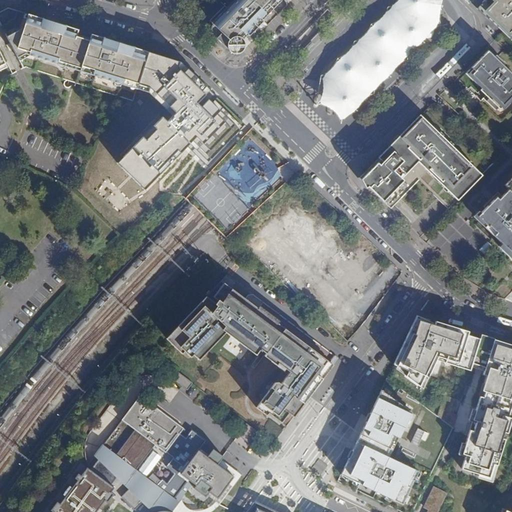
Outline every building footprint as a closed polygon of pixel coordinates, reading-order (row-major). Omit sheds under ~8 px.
[(241,53),(243,50),(244,50),(245,47),(245,43),(244,41),(241,38),(245,34),(247,36),(248,35),(249,36),(264,21),(263,20),(265,18),(264,13),(276,0),(278,0),(281,0),(236,0),(231,5),(228,6),(226,7),(211,23),(213,24),(212,26),(212,29),(213,32),(214,34),(215,35),(217,37),(227,46),(228,49),(229,50),(231,53),(234,54),(238,54),(241,53)] [(425,31),(426,32),(427,34),(427,37),(439,26),(444,0),(402,0),(321,79),(319,105),(344,123),(424,42),(421,43),(419,43),(417,42),(414,40),(413,37),(413,35),(414,33),(425,31)] [(511,0),(488,0),(480,9),(491,20),(492,19),(511,38),(511,0)] [(43,19),(28,14),(27,18),(42,23),(43,19)] [(42,23),(27,18),(24,27),(7,36),(18,57),(25,53),(30,55),(67,66),(68,64),(80,68),(79,70),(122,84),(124,79),(138,83),(147,56),(133,52),(134,47),(104,38),(103,42),(90,38),(89,40),(76,36),(77,34),(65,30),(66,26),(43,19),(42,23)] [(78,30),(66,26),(65,30),(77,34),(78,30)] [(427,34),(426,32),(425,31),(414,33),(413,35),(413,37),(414,40),(417,42),(419,43),(421,43),(424,42),(426,40),(427,37),(427,34)] [(480,90),(499,109),(511,95),(511,74),(487,50),(470,68),(474,71),(471,75),(480,84),(483,87),(480,90)] [(148,52),(147,56),(138,83),(136,88),(148,92),(174,117),(168,123),(160,115),(121,156),(124,158),(118,164),(146,190),(190,144),(209,162),(245,124),(200,79),(181,61),(148,52)] [(474,71),(470,68),(465,73),(478,85),(480,84),(471,75),(474,71)] [(122,84),(136,88),(138,83),(124,79),(122,84)] [(393,170),(410,154),(418,161),(454,196),(456,194),(459,197),(480,177),(476,173),(477,172),(470,165),(469,166),(466,164),(468,162),(461,156),(459,157),(457,154),(458,153),(451,146),(450,147),(447,144),(448,143),(441,136),(440,138),(437,135),(438,134),(431,127),(430,128),(427,125),(428,124),(421,117),(361,179),(383,200),(403,180),(401,178),(393,170)] [(410,154),(393,170),(401,178),(418,161),(410,154)] [(511,177),(504,185),(508,189),(493,205),(490,202),(477,216),(487,227),(489,226),(496,232),(493,235),(511,253),(511,177)] [(268,246),(256,259),(312,311),(324,299),(268,246)] [(370,256),(350,282),(375,302),(388,285),(396,276),(370,256)] [(305,402),(333,365),(270,318),(268,321),(262,317),(256,311),(257,309),(223,283),(212,297),(217,300),(214,303),(205,297),(165,339),(181,354),(183,351),(190,357),(192,354),(198,360),(224,332),(255,355),(259,349),(265,353),(263,356),(276,365),(277,363),(289,372),(279,384),(277,382),(274,382),(255,407),(265,415),(267,413),(280,422),(289,410),(292,412),(297,405),(301,408),(305,402)] [(319,314),(346,341),(358,329),(330,302),(319,314)] [(257,309),(256,311),(262,317),(268,321),(270,318),(259,307),(257,309)] [(462,363),(472,329),(440,318),(439,322),(423,317),(422,319),(419,318),(398,361),(399,361),(411,367),(409,372),(424,383),(429,372),(432,374),(433,373),(442,353),(449,355),(448,358),(462,363)] [(472,329),(462,363),(486,371),(498,336),(472,329)] [(511,340),(498,336),(486,371),(493,373),(487,394),(483,393),(483,394),(476,415),(476,416),(474,423),(471,422),(468,431),(471,432),(471,433),(466,448),(465,449),(469,450),(465,464),(492,473),(497,460),(500,461),(502,455),(508,436),(505,434),(507,428),(510,429),(510,428),(511,422),(511,414),(511,411),(511,340)] [(192,383),(174,370),(169,377),(186,390),(192,383)] [(387,387),(386,386),(345,470),(346,470),(360,477),(382,487),(406,499),(414,483),(422,466),(401,456),(396,454),(390,451),(396,437),(399,431),(403,433),(403,432),(415,408),(398,395),(387,387)] [(217,464),(206,457),(197,450),(188,463),(168,448),(183,428),(139,395),(121,420),(134,430),(115,455),(102,445),(96,453),(99,457),(89,470),(86,467),(80,476),(77,473),(74,478),(77,480),(71,488),(69,486),(65,490),(62,495),(65,496),(59,504),(56,502),(50,510),(51,511),(99,511),(101,510),(99,508),(104,501),(107,503),(113,494),(111,492),(114,488),(110,485),(116,477),(129,488),(120,497),(134,510),(142,502),(152,511),(171,511),(192,483),(195,485),(196,486),(200,480),(211,488),(208,491),(209,492),(217,498),(222,492),(224,492),(227,489),(228,484),(233,477),(217,464)] [(259,433),(245,423),(237,434),(250,445),(259,433)] [(217,464),(223,457),(212,449),(206,457),(217,464)] [(205,497),(209,492),(208,491),(211,488),(200,480),(196,486),(195,485),(193,488),(205,497)] [(278,511),(255,501),(251,506),(263,511),(278,511)]
